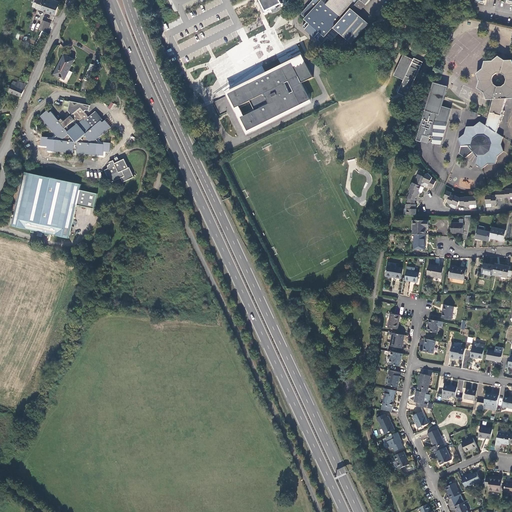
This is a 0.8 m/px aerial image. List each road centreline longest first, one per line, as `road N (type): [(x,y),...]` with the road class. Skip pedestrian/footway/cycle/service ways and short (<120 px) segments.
road 1 (trunk): [(111,0),(344,511)]
road 2 (trunk): [(359,511),(127,0)]
road 3 (unclassified): [(0,154),(70,0)]
road 4 (residential): [(432,478),(402,413),(411,362)]
